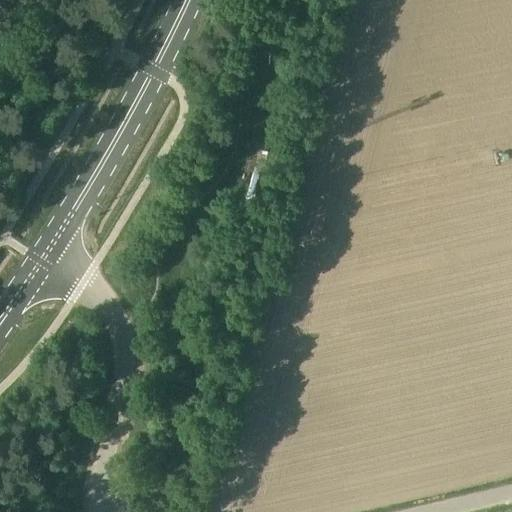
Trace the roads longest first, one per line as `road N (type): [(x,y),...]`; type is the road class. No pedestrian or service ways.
road 1 (primary): [(40,261),(117,137),(187,0)]
road 2 (unclassified): [(100,511),(95,500),(127,340),(113,313),(81,285)]
